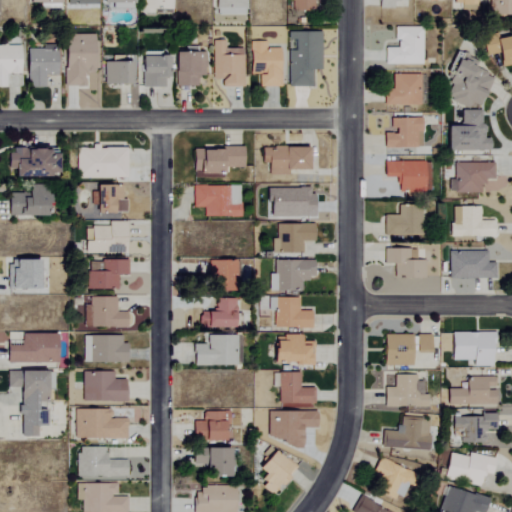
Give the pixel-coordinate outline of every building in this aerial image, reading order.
[(100,0),(101,3),(110,4),(110,9),(130,10),(130,0),(100,0)] [(170,10),(170,0),(141,0),(141,10),(170,10)] [(213,0),(214,16),(243,15),(242,0),(213,0)] [(312,11),(311,0),(289,0),(290,12),(312,11)] [(406,1),(406,0),(376,0),(376,9),(391,8),(391,1),(406,1)] [(451,0),(452,4),(459,4),(459,10),(474,10),(474,0),(451,0)] [(511,0),(488,0),(488,15),(511,15),(511,0)] [(419,64),(419,27),(392,27),(393,48),(382,48),(382,65),(419,64)] [(320,33),(288,32),(286,87),(311,87),(312,70),(319,71),(320,33)] [(64,87),(84,86),(84,73),(93,73),(92,35),(62,35),(64,87)] [(496,54),(498,67),(511,64),(511,35),(482,40),(485,56),(496,54)] [(241,87),(242,49),(224,48),(224,41),(211,41),(211,80),(220,80),(220,87),(241,87)] [(257,87),(278,87),(279,49),(264,48),(264,42),(249,41),(248,74),(258,74),(257,87)] [(19,74),(19,46),(0,45),(0,87),(5,88),(5,74),(19,74)] [(57,50),(28,49),(27,87),(44,87),(44,75),(56,75),(57,50)] [(202,76),(203,53),(174,53),(173,87),(195,88),(195,76),(202,76)] [(163,88),(163,78),(167,78),(167,56),(141,56),(140,88),(163,88)] [(492,72),(456,57),(449,75),(457,78),(448,101),(475,112),(492,72)] [(103,85),(129,86),(130,64),(104,63),(103,85)] [(381,105),(418,106),(418,75),(391,74),(391,90),(382,89),(381,105)] [(444,151),(487,152),(487,138),(482,138),(482,125),(479,125),(479,110),(459,110),(459,127),(444,127),(444,151)] [(382,149),(420,148),(419,118),(388,119),(388,132),(382,132),(382,149)] [(79,178),(125,178),(125,147),(90,147),(90,149),(78,149),(79,178)] [(285,171),(306,171),(306,148),(260,147),(259,164),(266,164),(266,176),(285,176),(285,171)] [(240,148),(191,149),(191,174),(220,174),(220,168),(241,167),(240,148)] [(11,179),(53,178),(52,149),(4,150),(5,169),(11,169),(11,179)] [(422,192),(422,162),(381,162),(381,178),(396,178),(395,192),(422,192)] [(492,163),(452,164),(452,180),(447,181),(447,193),(478,193),(478,182),(492,182),(492,163)] [(5,216),(41,217),(43,186),(24,185),(24,194),(5,193),(5,216)] [(237,186),(191,186),(190,207),(201,207),(201,217),(237,217),(237,186)] [(311,188),(266,189),(267,218),(311,217),(311,188)] [(419,236),(419,206),(396,206),(395,216),(382,215),(381,236),(419,236)] [(312,224),(274,223),(274,239),(270,238),(270,254),(300,254),(300,241),(312,242),(312,224)] [(124,253),(124,224),(83,224),(83,254),(124,253)] [(392,279),(423,279),(423,261),(414,261),(414,250),(382,249),(381,265),(392,265),(392,279)] [(485,252),(447,251),(446,279),(493,279),(493,263),(485,263),(485,252)] [(35,290),(35,260),(5,260),(4,289),(35,290)] [(125,260),(90,261),(90,290),(117,289),(116,276),(126,275),(125,260)] [(268,273),(267,291),(299,291),(300,279),(311,280),(312,261),(273,260),(272,274),(268,273)] [(230,261),(207,262),(208,291),(231,290),(230,261)] [(82,327),(130,328),(130,313),(114,313),(114,298),(88,297),(87,305),(82,305),(82,327)] [(296,298),(273,298),(272,328),(308,328),(309,312),(296,311),(296,298)] [(232,328),(233,299),(214,299),(213,313),(198,313),(198,328),(232,328)] [(471,361),(471,367),(490,367),(490,333),(449,333),(449,360),(471,361)] [(53,335),(18,335),(18,346),(4,346),(4,364),(54,364),(53,335)] [(124,363),(124,343),(119,343),(119,335),(81,336),(81,363),(124,363)] [(239,365),(239,335),(205,336),(205,345),(191,345),(191,366),(239,365)] [(271,364),(310,364),(310,342),(299,342),(299,335),(271,336),(271,364)] [(409,366),(409,335),(381,335),(381,366),(409,366)] [(428,336),(413,336),(413,354),(428,354),(428,336)] [(43,372),(5,372),(5,388),(16,388),(16,407),(14,407),(14,417),(18,417),(18,438),(34,438),(34,426),(42,426),(43,372)] [(111,372),(81,372),(80,402),(123,402),(123,379),(111,379),(111,372)] [(277,373),(276,404),(312,405),(312,388),(297,388),(297,374),(277,373)] [(382,408),(425,407),(425,394),(421,394),(421,381),(413,381),(413,375),(391,375),(392,387),(381,388),(382,408)] [(493,404),(492,377),(464,378),(464,389),(445,389),(445,405),(493,404)] [(105,411),(73,410),(72,440),(124,441),(124,420),(105,419),(105,411)] [(221,442),(221,422),(227,423),(227,413),(201,412),(201,423),(191,422),(190,441),(221,442)] [(314,412),(271,412),(270,445),(300,445),(300,429),(313,429),(314,412)] [(493,430),(493,415),(449,417),(450,436),(458,435),(458,444),(483,443),(482,431),(493,430)] [(426,450),(427,420),(397,419),(396,431),(380,431),(379,448),(426,450)] [(103,448),(75,448),(75,478),(124,477),(124,461),(104,461),(103,448)] [(227,450),(190,449),(190,465),(203,465),(203,477),(227,478),(227,450)] [(291,468),(269,450),(254,468),(262,474),(255,482),(270,494),(291,468)] [(493,459),(467,453),(466,457),(447,453),(442,476),(479,485),(481,473),(489,475),(493,459)] [(414,475),(377,457),(368,475),(378,480),(374,490),(400,503),(414,475)] [(74,501),(80,501),(80,511),(124,511),(125,497),(115,497),(115,483),(74,483),(74,501)] [(232,511),(232,487),(192,487),(191,511),(232,511)] [(482,511),(486,500),(444,487),(436,511),(482,511)] [(388,511),(357,497),(350,511),(388,511)]
